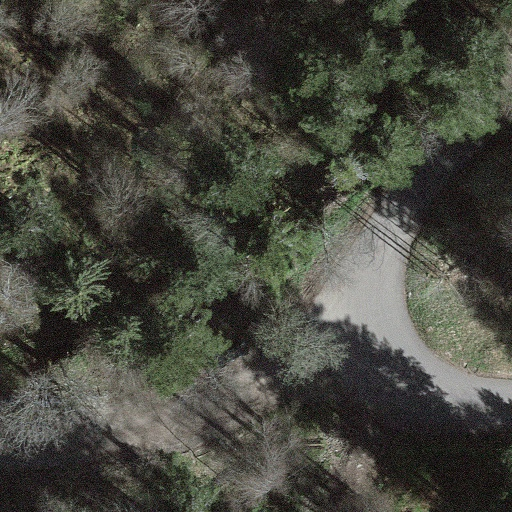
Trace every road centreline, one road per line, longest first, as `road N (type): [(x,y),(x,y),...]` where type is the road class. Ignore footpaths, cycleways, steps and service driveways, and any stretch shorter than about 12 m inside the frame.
road 1 (unclassified): [(511,403),(427,403),(394,385),(372,356),(358,292),(378,224),(411,177),(511,73)]
road 2 (track): [(360,323),(200,403),(85,424),(0,419)]
road 3 (track): [(394,385),(344,511)]
